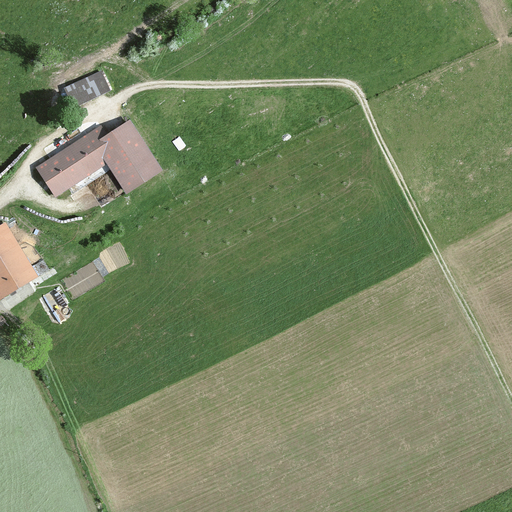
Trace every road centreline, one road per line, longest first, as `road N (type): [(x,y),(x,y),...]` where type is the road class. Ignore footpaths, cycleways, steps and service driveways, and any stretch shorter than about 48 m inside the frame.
road 1 (track): [(0,202),(29,161),(148,85),(337,82),(359,94),(511,399)]
road 2 (track): [(109,511),(30,329),(0,307)]
